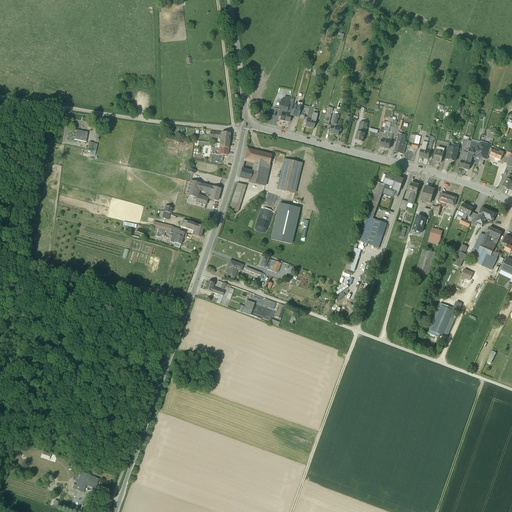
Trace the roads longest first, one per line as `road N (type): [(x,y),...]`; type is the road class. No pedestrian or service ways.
road 1 (tertiary): [(115,511),(243,129)]
road 2 (track): [(200,272),(356,331),(292,511)]
road 3 (track): [(511,391),(356,331),(411,167)]
road 4 (residential): [(248,122),(511,202)]
road 5 (unclassified): [(243,129),(50,105)]
road 6 (track): [(511,58),(354,0)]
road 7 (track): [(485,382),(440,511)]
road 8 (track): [(233,129),(217,0)]
road 9 (tertiary): [(248,122),(228,0)]
